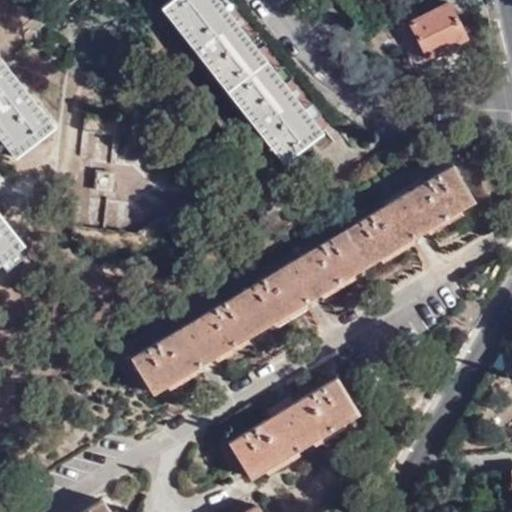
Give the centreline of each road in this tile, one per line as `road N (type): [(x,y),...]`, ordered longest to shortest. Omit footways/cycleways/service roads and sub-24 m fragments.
road 1 (residential): [(511,111),(370,99),(335,77),(268,0)]
road 2 (tertiary): [(511,297),(391,511)]
